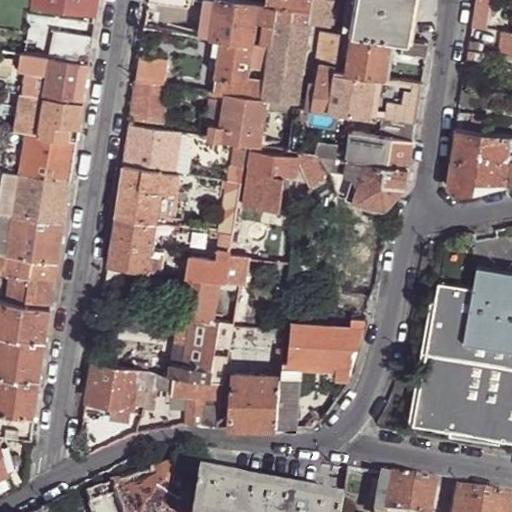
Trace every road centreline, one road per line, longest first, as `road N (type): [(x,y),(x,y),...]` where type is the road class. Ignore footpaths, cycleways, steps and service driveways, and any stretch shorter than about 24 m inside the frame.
road 1 (residential): [(56,482),(123,0)]
road 2 (residential): [(352,439),(169,437),(134,443),(56,482)]
road 3 (residential): [(419,220),(402,245),(385,349),(352,439)]
road 4 (residential): [(419,220),(456,0)]
